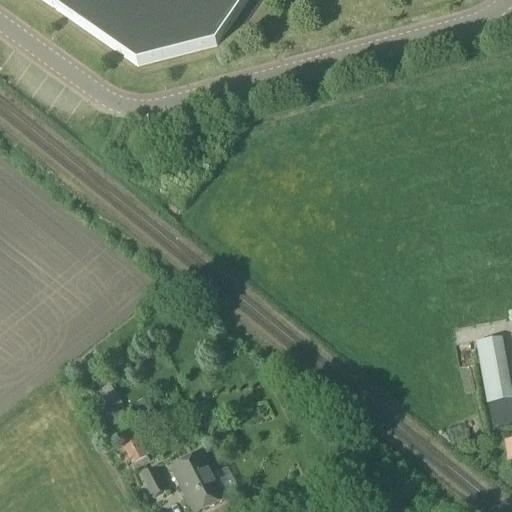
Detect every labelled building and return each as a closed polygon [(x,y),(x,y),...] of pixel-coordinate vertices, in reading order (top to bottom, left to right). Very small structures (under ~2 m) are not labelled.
[(37,0),(138,69),(216,48),(249,0),(37,0)] [(487,406),(511,401),(511,392),(502,340),(475,345),(487,406)] [(101,419),(122,405),(109,385),(89,400),(101,419)] [(118,413),(107,419),(117,439),(128,434),(118,413)] [(136,473),(150,466),(147,459),(148,459),(135,433),(118,441),(132,468),(133,467),(136,473)] [(206,511),(225,502),(202,457),(172,472),(192,511),(206,511)] [(154,473),(143,479),(154,501),(166,495),(154,473)] [(395,509),(391,511),(412,511),(404,502),(395,509)]
